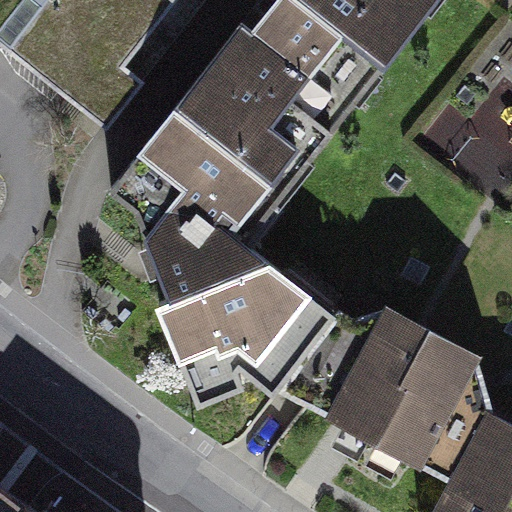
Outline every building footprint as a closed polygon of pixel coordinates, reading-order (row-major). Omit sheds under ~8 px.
[(22,0),(0,28),(0,44),(107,129),(145,81),(125,66),(176,0),(22,0)] [(223,47),(329,133),(354,102),(340,91),(363,62),(377,73),(427,12),(412,0),(278,0),(253,31),(242,23),(223,47)] [(308,160),(329,133),(223,47),(112,189),(137,209),(172,297),(159,302),(199,402),(243,385),(236,370),(241,365),(274,391),(281,385),(322,331),(270,290),(283,272),(229,231),(293,149),(308,160)] [(475,353),(390,307),(354,318),(339,310),(322,331),(281,385),(456,480),(438,511),(511,511),(511,424),(493,414),(475,353)] [(0,511),(35,511),(0,485),(0,511)]
